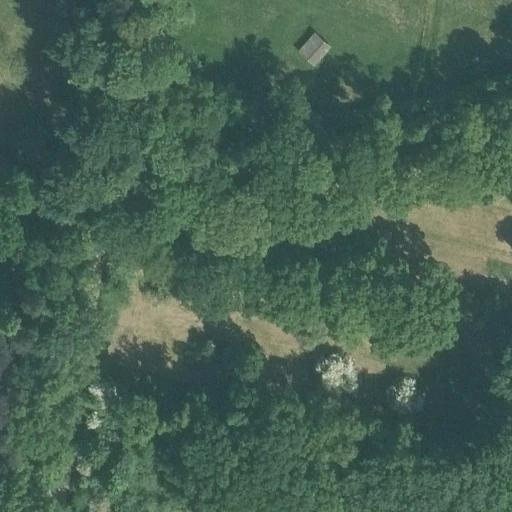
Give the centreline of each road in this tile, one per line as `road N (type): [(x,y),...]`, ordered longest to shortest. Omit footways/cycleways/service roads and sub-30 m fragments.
road 1 (unclassified): [(0,194),(315,156),(511,107)]
road 2 (track): [(44,511),(65,480),(83,329),(116,178)]
